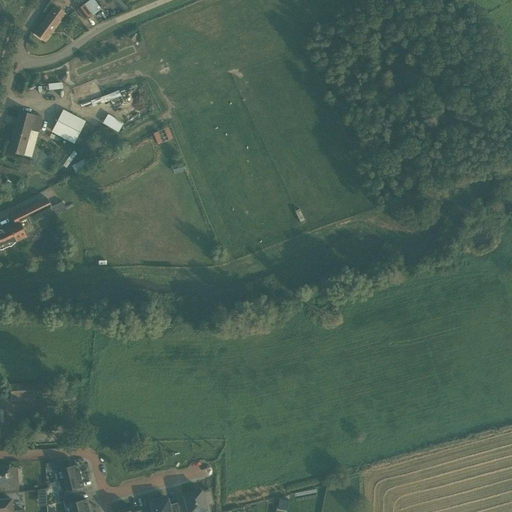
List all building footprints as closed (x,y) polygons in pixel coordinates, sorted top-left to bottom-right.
[(92,14),(84,4),(77,10),(84,20),(92,14)] [(65,14),(55,6),(34,35),(45,42),(65,14)] [(38,132),(43,117),(19,111),(8,152),(23,156),(30,130),(38,132)] [(87,149),(93,138),(98,130),(84,122),(62,112),(52,132),(87,149)] [(103,123),(120,132),(125,122),(109,113),(103,123)] [(170,127),(155,133),(159,144),(175,138),(170,127)] [(75,171),(90,164),(87,158),(72,165),(75,171)] [(9,227),(2,230),(0,229),(0,249),(2,250),(3,250),(3,249),(10,246),(10,247),(11,247),(16,242),(16,241),(27,236),(20,222),(30,217),(30,218),(51,207),(47,199),(11,216),(15,224),(9,227)] [(53,206),(57,213),(67,208),(64,201),(53,206)] [(41,383),(35,383),(10,384),(11,398),(36,397),(36,396),(42,396),(41,383)] [(36,414),(37,428),(43,427),(42,423),(45,423),(44,413),(36,414)] [(69,460),(53,462),(55,470),(62,469),(65,480),(80,476),(79,469),(78,469),(77,464),(71,466),(69,460)] [(0,484),(1,486),(0,486),(1,493),(19,491),(17,474),(10,475),(9,467),(4,468),(4,466),(0,466),(0,484)] [(80,476),(65,480),(67,490),(68,491),(75,489),(83,487),(82,482),(80,476)] [(67,490),(63,491),(65,498),(77,495),(75,489),(68,491),(67,490)] [(202,490),(183,495),(187,511),(197,511),(204,510),(203,511),(210,511),(209,505),(213,503),(210,490),(202,492),(202,490)] [(65,498),(63,498),(65,505),(71,504),(71,503),(78,501),(77,495),(65,498)] [(289,510),(291,500),(282,498),(279,508),(289,510)] [(0,511),(23,511),(23,510),(12,511),(11,499),(0,500),(0,511)] [(78,501),(71,503),(71,504),(72,511),(83,511),(89,510),(88,504),(87,504),(86,499),(78,501)] [(152,503),(150,503),(152,511),(179,511),(177,503),(169,505),(168,499),(159,501),(159,499),(152,501),(152,503)]
